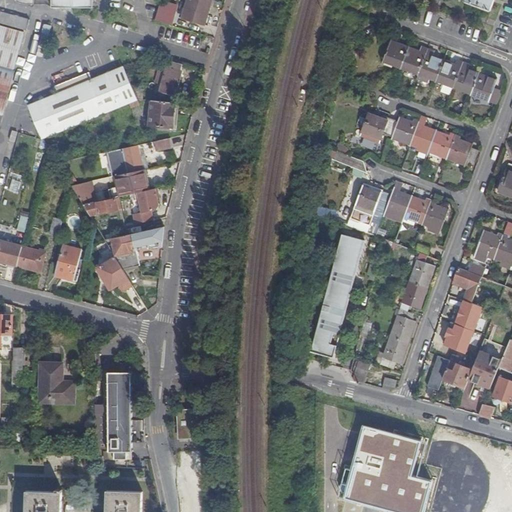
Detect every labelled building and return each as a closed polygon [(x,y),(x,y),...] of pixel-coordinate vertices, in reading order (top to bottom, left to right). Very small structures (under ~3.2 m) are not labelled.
[(53,0),(53,9),(95,10),(94,0),(53,0)] [(206,25),(213,0),(188,0),(183,19),(206,25)] [(464,0),(463,3),(490,13),(495,0),(464,0)] [(174,8),(162,4),(157,22),(173,26),(177,13),(178,9),(174,8)] [(0,24),(27,32),(30,22),(2,13),(0,19),(0,24)] [(0,26),(0,66),(15,70),(25,34),(0,26)] [(402,70),(410,49),(402,46),(401,47),(391,44),(384,64),(385,63),(386,61),(396,65),(395,67),(402,70)] [(421,53),(410,49),(402,70),(409,72),(410,70),(420,74),(429,51),(423,48),(421,53)] [(435,53),(429,51),(420,74),(431,78),(430,80),(437,83),(445,62),(434,58),(435,53)] [(181,66),(169,62),(160,93),(175,97),(182,72),(180,71),(181,66)] [(456,66),(445,62),(437,83),(444,85),(445,83),(456,87),(464,64),(458,62),(456,66)] [(471,66),(464,64),(456,87),(466,91),(465,93),(472,96),(473,94),(479,77),(480,75),(469,71),(471,66)] [(16,72),(0,67),(0,116),(3,117),(16,72)] [(138,100),(125,68),(93,80),(91,72),(57,87),(60,94),(29,107),(42,139),(138,100)] [(489,81),(479,77),(473,94),(484,97),(483,100),(490,102),(489,104),(490,104),(490,103),(497,106),(503,93),(495,90),(499,81),(498,81),(497,82),(490,79),(489,81)] [(176,105),(152,102),(150,127),(173,129),(176,105)] [(394,138),(400,123),(384,117),(382,120),(371,116),(371,115),(363,134),(364,135),(364,133),(382,140),(384,135),(394,139),(394,138)] [(414,124),(401,119),(400,123),(394,138),(405,141),(404,144),(411,147),(420,123),(415,122),(414,124)] [(425,125),(420,123),(411,147),(418,149),(417,152),(428,156),(429,153),(430,151),(437,133),(424,128),(425,125)] [(364,135),(363,134),(362,137),(381,144),(382,140),(364,133),(364,135)] [(450,138),(437,133),(430,151),(441,155),(440,158),(448,160),(457,137),(451,135),(450,138)] [(461,139),(457,137),(448,160),(455,163),(457,161),(466,165),(466,167),(465,168),(466,169),(468,161),(473,149),(474,145),(473,146),(460,142),(461,139)] [(174,149),(172,139),(155,143),(157,153),(174,149)] [(130,174),(143,171),(138,147),(108,154),(113,178),(118,177),(130,174)] [(479,151),(473,149),(468,161),(475,163),(479,151)] [(367,173),(363,163),(337,153),(334,160),(367,173)] [(511,167),(509,167),(499,193),(511,198),(511,167)] [(148,192),(143,171),(130,174),(118,177),(120,188),(112,190),(114,200),(119,199),(119,198),(148,192)] [(384,192),(365,185),(349,226),(368,233),(384,192)] [(401,191),(395,189),(386,213),(387,213),(388,212),(395,215),(396,213),(406,217),(413,198),(400,194),(401,191)] [(84,206),(90,204),(87,191),(77,193),(84,206)] [(426,203),(413,198),(406,217),(405,219),(417,223),(423,226),(432,203),(427,201),(426,203)] [(119,199),(114,200),(90,204),(84,206),(91,217),(119,211),(118,207),(117,203),(120,202),(119,199)] [(437,205),(432,203),(423,226),(431,229),(432,227),(443,230),(450,211),(449,211),(449,212),(436,207),(437,205)] [(25,232),(30,215),(23,213),(18,230),(25,232)] [(59,237),(63,221),(55,219),(51,235),(59,237)] [(511,264),(511,243),(508,242),(509,240),(510,240),(511,235),(511,224),(509,223),(504,237),(495,261),(503,263),(503,261),(511,264)] [(163,248),(165,228),(151,231),(151,234),(137,237),(134,237),(136,249),(137,248),(143,247),(148,246),(160,243),(160,245),(161,245),(161,248),(163,248)] [(495,261),(504,237),(499,236),(498,238),(485,233),(485,232),(476,255),(477,255),(477,254),(478,252),(488,256),(488,258),(495,261)] [(133,237),(133,235),(106,241),(116,258),(124,269),(141,265),(139,253),(138,253),(131,255),(130,250),(136,249),(134,237),(133,237)] [(366,242),(343,236),(311,354),(334,360),(339,342),(336,341),(337,336),(340,337),(349,306),(346,305),(347,301),(350,302),(366,242)] [(0,262),(18,267),(23,248),(1,242),(0,243),(0,262)] [(430,256),(433,249),(420,245),(417,252),(430,256)] [(74,282),(83,252),(63,247),(55,277),(74,282)] [(46,254),(23,248),(18,267),(41,273),(46,254)] [(421,254),(411,284),(428,289),(435,268),(425,264),(428,257),(421,254)] [(124,269),(116,258),(99,268),(113,290),(121,285),(130,279),(124,269)] [(484,278),(486,271),(472,266),(469,272),(484,278)] [(459,269),(454,282),(469,288),(477,291),(482,278),(461,270),(459,269)] [(125,292),(134,286),(130,279),(121,285),(125,292)] [(469,288),(454,282),(453,285),(468,291),(469,288)] [(428,289),(411,284),(401,311),(408,313),(410,308),(420,311),(428,289)] [(472,305),(477,291),(469,288),(468,291),(464,302),(472,305)] [(15,308),(6,305),(5,317),(0,316),(0,335),(14,336),(15,308)] [(411,321),(414,315),(408,313),(401,311),(392,339),(408,345),(416,323),(411,321)] [(457,345),(462,332),(449,328),(444,341),(457,345)] [(401,366),(408,345),(392,339),(382,366),(389,369),(391,362),(397,364),(401,366)] [(442,346),(455,351),(457,345),(444,341),(442,346)] [(511,341),(506,351),(505,354),(502,361),(499,370),(511,375),(511,374),(511,369),(509,368),(511,359),(511,341)] [(14,362),(13,362),(12,385),(16,386),(17,382),(18,382),(18,370),(19,370),(19,367),(22,367),(23,350),(15,350),(14,362)] [(499,370),(502,361),(480,352),(472,372),(469,381),(490,390),(499,370)] [(354,378),(366,382),(371,363),(359,360),(354,378)] [(389,369),(394,371),(397,364),(391,362),(389,369)] [(451,363),(444,381),(465,389),(469,381),(472,372),(463,368),(451,363)] [(63,384),(63,366),(41,365),(41,404),(75,404),(75,384),(63,384)] [(114,461),(128,460),(128,453),(133,453),(132,374),(109,373),(109,453),(114,453),(114,461)] [(511,382),(501,379),(495,398),(511,403),(511,382)] [(396,385),(384,382),(382,389),(391,391),(394,391),(396,385)] [(479,414),(491,418),(496,408),(482,405),(479,414)] [(181,439),(201,437),(200,419),(195,420),(195,411),(179,412),(181,439)] [(419,440),(362,425),(342,500),(388,511),(422,511),(430,482),(411,476),(419,440)] [(62,511),(63,491),(55,490),(55,494),(27,492),(26,511),(62,511)] [(142,511),(143,493),(108,492),(107,511),(142,511)]
